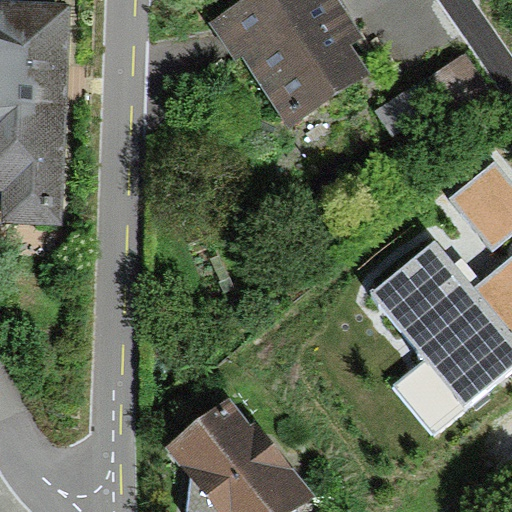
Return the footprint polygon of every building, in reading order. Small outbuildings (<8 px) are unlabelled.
[(242,0),(206,24),(238,72),(246,67),(288,130),(374,74),(354,44),(364,38),(338,0),(242,0)] [(0,193),(4,193),(2,227),(64,231),(71,87),(76,11),(0,6),(0,193)] [(466,55),(430,79),(446,102),(462,126),(498,101),(466,55)] [(446,102),(430,79),(378,112),(394,136),(446,102)] [(511,180),(496,161),(452,196),(494,249),(511,235),(511,180)] [(463,274),(435,241),(372,293),(426,358),(395,384),(437,435),(511,372),(511,257),(474,288),(463,274)] [(300,511),(314,502),(235,401),(166,454),(193,488),(189,511),(300,511)]
